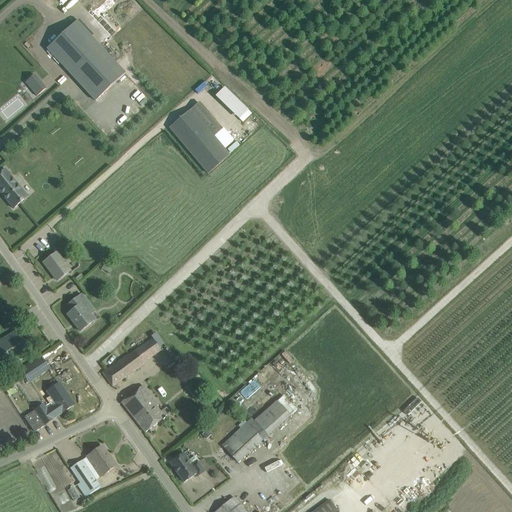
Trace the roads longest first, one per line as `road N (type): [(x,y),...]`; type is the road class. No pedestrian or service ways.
road 1 (residential): [(115,408),(0,240)]
road 2 (unknown): [(222,234),(83,361)]
road 3 (residential): [(0,463),(115,408)]
road 4 (residential): [(188,511),(115,408)]
